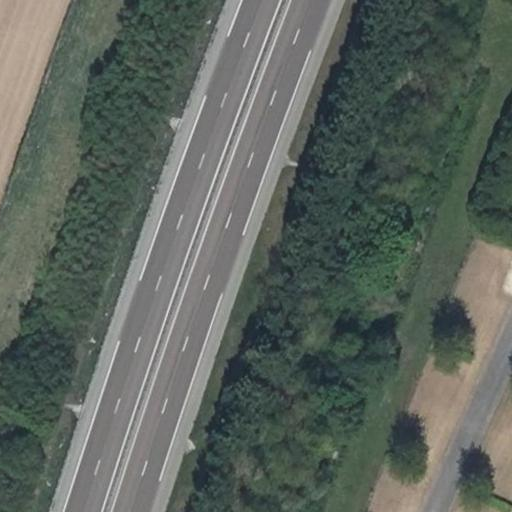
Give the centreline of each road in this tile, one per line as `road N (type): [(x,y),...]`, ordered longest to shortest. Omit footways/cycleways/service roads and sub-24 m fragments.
road 1 (motorway): [(130,511),(309,0)]
road 2 (motorway): [(261,0),(84,511)]
